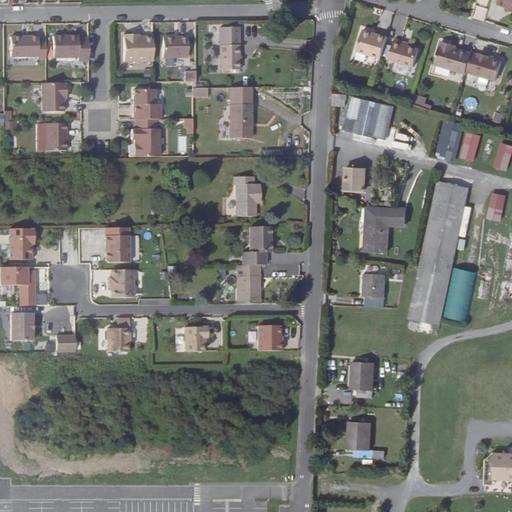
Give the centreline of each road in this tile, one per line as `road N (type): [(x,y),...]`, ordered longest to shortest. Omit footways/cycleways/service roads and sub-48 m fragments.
road 1 (residential): [(331,6),(314,311)]
road 2 (residential): [(314,311),(88,310),(67,286)]
road 3 (residential): [(331,6),(102,14)]
road 4 (residential): [(314,311),(305,489)]
